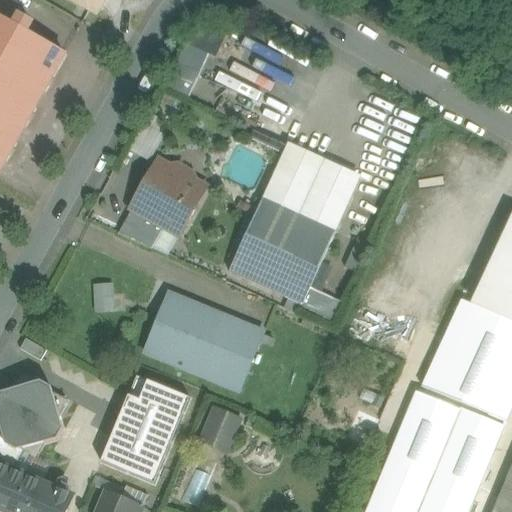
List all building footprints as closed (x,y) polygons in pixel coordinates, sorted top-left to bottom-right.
[(69,0),(86,9),(87,8),(91,0),(69,0)] [(0,173),(66,57),(0,19),(0,173)] [(189,100),(201,75),(180,65),(168,90),(189,100)] [(145,125),(129,152),(150,164),(166,137),(145,125)] [(265,131),(255,128),(251,140),(281,150),(284,142),(264,135),(265,131)] [(264,201),(336,233),(362,178),(290,145),(264,201)] [(176,171),(159,162),(131,210),(167,231),(180,207),(182,207),(183,207),(194,213),(208,189),(191,180),(194,174),(179,166),(176,171)] [(288,300),(303,307),(311,289),(322,264),(336,233),(264,201),(231,274),(288,300)] [(511,220),(472,306),(511,324),(511,220)] [(357,242),(346,269),(358,274),(369,247),(357,242)] [(322,264),(311,289),(322,294),(334,269),(322,264)] [(114,285),(94,286),(96,314),(116,313),(114,285)] [(322,294),(311,289),(303,307),(301,311),(334,326),(344,304),(322,294)] [(264,334),(170,296),(146,355),(164,362),(240,393),(264,334)] [(298,317),(301,311),(303,307),(288,300),(284,310),(298,317)] [(511,324),(472,306),(462,302),(420,393),(504,428),(511,410),(511,324)] [(391,333),(387,342),(431,362),(435,353),(391,333)] [(47,352),(27,340),(21,350),(42,362),(47,352)] [(37,385),(22,376),(14,391),(37,385)] [(102,464),(155,486),(191,400),(138,378),(102,464)] [(52,389),(41,383),(37,385),(54,394),(52,390),(52,389)] [(420,393),(399,384),(382,424),(401,432),(368,511),(469,511),(505,428),(504,428),(420,393)] [(37,385),(14,391),(0,415),(0,424),(5,442),(22,451),(45,445),(60,417),(54,394),(37,385)] [(1,395),(0,396),(0,415),(14,391),(1,395)] [(69,402),(54,394),(60,417),(69,402)] [(215,410),(201,443),(228,454),(242,421),(215,410)] [(60,417),(45,445),(58,441),(64,430),(60,417)] [(511,511),(511,430),(505,428),(469,511),(511,511)] [(17,452),(6,446),(5,442),(0,438),(0,465),(15,472),(20,462),(25,453),(22,451),(17,452)] [(22,451),(5,442),(6,446),(17,452),(22,451)] [(45,445),(22,451),(35,459),(37,459),(45,445)] [(25,453),(20,462),(15,472),(26,477),(27,475),(35,459),(25,453)] [(0,465),(0,511),(2,511),(31,511),(43,485),(44,484),(26,477),(15,472),(0,465)] [(195,471),(182,502),(199,509),(212,478),(195,471)] [(149,497),(127,487),(122,499),(139,506),(144,508),(149,497)] [(122,499),(107,492),(98,511),(143,511),(145,509),(144,508),(139,506),(122,499)] [(68,511),(72,504),(50,494),(42,511),(68,511)]
